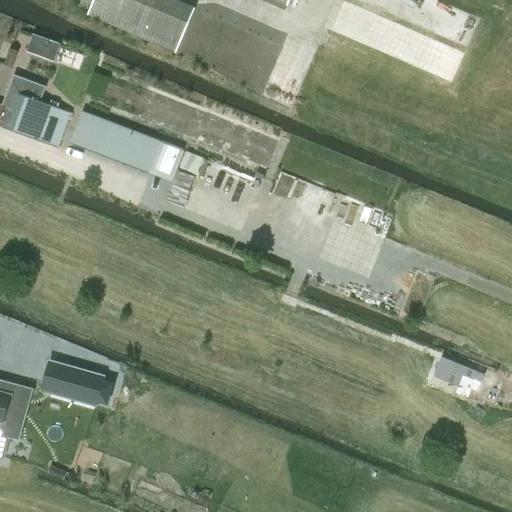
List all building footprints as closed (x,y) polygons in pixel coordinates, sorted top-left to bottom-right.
[(176,52),(196,8),(177,0),(93,0),(88,14),(176,52)] [(33,35),(27,52),(54,61),(60,44),(33,35)] [(433,40),(416,64),(445,84),(462,59),(433,40)] [(10,49),(4,64),(12,67),(18,52),(10,49)] [(0,104),(0,126),(57,147),(70,112),(40,101),(46,86),(14,74),(2,105),(0,104)] [(82,111),(71,142),(150,173),(162,141),(82,111)] [(197,175),(203,158),(186,151),(180,168),(197,175)] [(274,190),(314,205),(321,187),(281,172),(274,190)] [(442,358),(434,375),(459,386),(464,375),(467,368),(442,358)] [(50,361),(41,390),(96,406),(105,376),(50,361)] [(467,368),(464,375),(481,383),(484,375),(467,368)] [(0,457),(3,458),(22,388),(0,381),(0,457)] [(218,448),(229,418),(188,402),(176,432),(218,448)]
